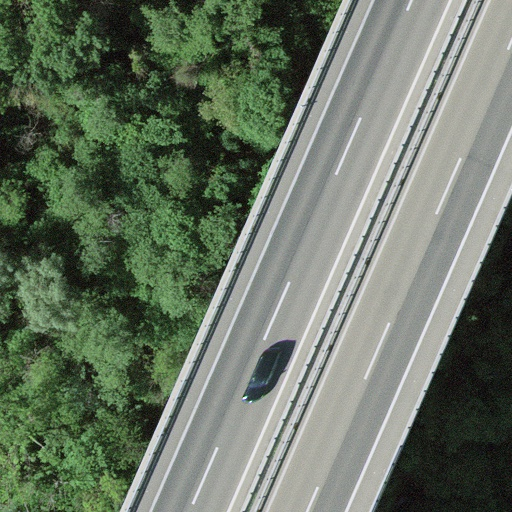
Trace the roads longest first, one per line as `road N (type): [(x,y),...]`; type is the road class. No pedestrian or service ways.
road 1 (motorway): [(411,0),(188,511)]
road 2 (motorway): [(307,511),(511,41)]
road 3 (track): [(291,511),(471,489),(511,502)]
